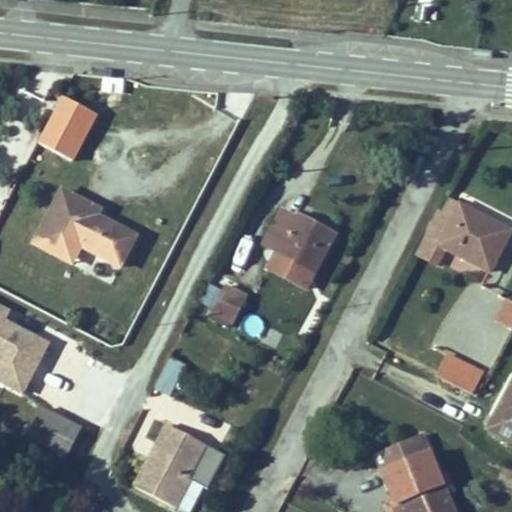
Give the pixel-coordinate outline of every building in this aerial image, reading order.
[(61,95),(38,144),(77,162),(100,113),(61,95)] [(70,189),(90,200),(85,209),(98,215),(103,206),(108,209),(112,202),(73,182),(70,189)] [(70,189),(44,238),(74,254),(84,236),(89,238),(133,262),(149,231),(108,209),(103,206),(98,215),(85,209),(90,200),(70,189)] [(511,249),(511,214),(479,196),(455,238),(503,266),(511,249)] [(307,218),(291,209),(272,241),(323,270),(344,233),(310,213),(307,218)] [(80,257),(85,246),(89,238),(84,236),(74,254),(80,257)] [(253,296),(229,283),(213,311),(237,324),(253,296)] [(511,301),(505,299),(495,322),(511,328),(511,301)] [(0,302),(0,384),(25,396),(51,340),(7,320),(12,308),(0,302)] [(493,376),(458,357),(446,379),(482,398),(493,376)] [(173,400),(189,368),(172,359),(155,390),(173,400)] [(511,404),(496,435),(511,444),(511,404)] [(90,426),(55,408),(42,433),(77,452),(90,426)] [(148,468),(135,491),(175,511),(177,511),(193,483),(211,451),(169,429),(161,444),(167,447),(154,472),(148,468)] [(154,472),(167,447),(161,444),(148,468),(154,472)] [(211,451),(193,483),(200,487),(218,454),(211,451)] [(406,507),(414,504),(417,511),(461,511),(439,452),(391,470),(406,507)]
